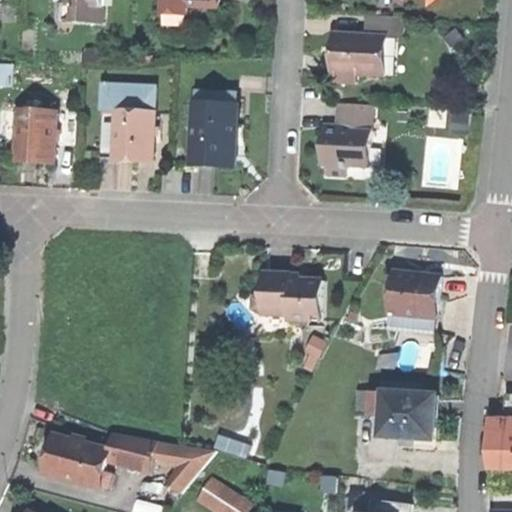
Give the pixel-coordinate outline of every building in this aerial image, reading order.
[(68,0),(68,4),(79,4),(79,17),(109,18),(109,3),(114,3),(113,0),(68,0)] [(168,0),(168,12),(191,13),(191,4),(222,4),(221,0),(168,0)] [(68,17),(79,17),(79,4),(68,4),(68,17)] [(385,36),(338,35),(338,53),(338,73),(340,73),(361,73),(384,74),(385,36)] [(0,69),(0,83),(19,83),(19,69),(0,69)] [(361,82),(361,73),(340,73),(340,82),(361,82)] [(105,88),(104,115),(120,116),(158,117),(159,90),(105,88)] [(200,94),(200,105),(241,106),(241,95),(200,94)] [(376,105),(340,104),(340,128),(326,128),(326,145),(325,165),(329,165),(329,176),(349,177),(349,167),(369,167),(369,148),(375,148),(376,105)] [(218,165),(239,166),(241,106),(200,105),(198,164),(218,165)] [(60,114),(18,113),(18,116),(18,136),(17,158),(39,159),(59,160),(60,114)] [(8,136),(18,136),(18,116),(9,115),(8,136)] [(120,116),(104,115),(102,162),(118,162),(120,116)] [(156,164),(158,117),(120,116),(118,162),(136,163),(156,164)] [(392,313),(439,318),(441,299),(444,277),(397,272),(392,313)] [(293,273),(266,273),(265,293),(265,313),(291,313),(291,320),(326,321),(327,280),(308,280),(293,280),(293,273)] [(255,308),(265,313),(265,293),(255,300),(255,308)] [(373,414),(386,415),(387,393),(374,392),(373,414)] [(440,396),(387,393),(386,415),(385,436),(403,438),(403,440),(418,441),(418,438),(437,440),(439,419),(440,396)] [(511,421),(510,422),(496,422),(495,445),(494,468),(511,467),(511,421)] [(119,437),(117,452),(117,457),(159,463),(161,450),(162,442),(119,437)] [(222,452),(162,442),(161,450),(190,461),(173,483),(187,495),(222,452)] [(117,452),(61,444),(58,464),(55,483),(121,492),(123,477),(114,476),(117,457),(117,452)] [(212,480),(200,499),(220,511),(248,511),(253,506),(212,480)] [(375,500),(373,511),(414,511),(415,505),(375,500)]
